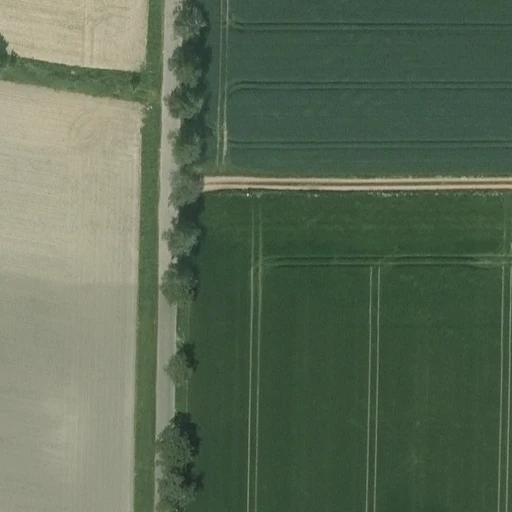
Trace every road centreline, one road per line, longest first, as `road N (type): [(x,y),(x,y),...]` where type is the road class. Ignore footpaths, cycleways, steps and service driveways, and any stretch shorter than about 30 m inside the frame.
road 1 (unclassified): [(163,511),(172,0)]
road 2 (track): [(167,185),(511,183)]
